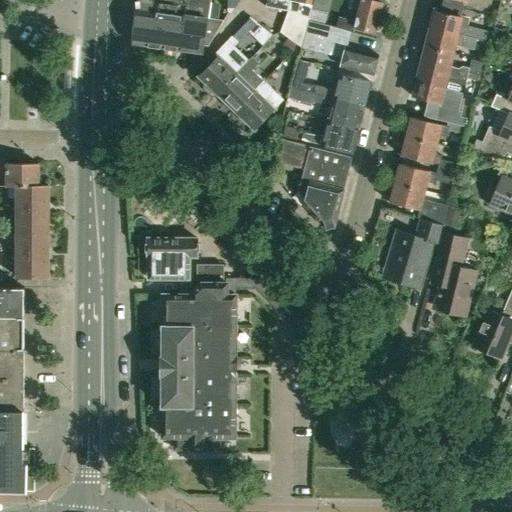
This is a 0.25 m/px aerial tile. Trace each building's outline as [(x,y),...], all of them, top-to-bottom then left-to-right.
[(184,16),(186,0),(136,0),(132,43),(181,50),(184,16)] [(186,0),(184,16),(181,50),(182,50),(182,48),(202,51),(203,45),(208,46),(223,21),(204,18),(206,0),(186,0)] [(288,0),(286,0),(264,0),(264,5),(286,10),(288,0)] [(382,0),(359,0),(353,27),(375,32),(383,2),(382,2),(382,0)] [(324,24),(327,11),(311,7),(309,16),(308,19),(324,24)] [(469,18),(450,13),(431,8),(426,26),(476,38),(488,42),(490,31),(467,25),(469,18)] [(308,20),(309,17),(288,9),(279,31),(301,46),(302,43),(304,36),(308,20)] [(250,16),(235,32),(242,38),(257,21),(250,16)] [(347,42),(331,38),(334,27),(308,20),(304,36),(319,40),(317,47),(316,50),(342,57),(340,66),(354,69),(373,74),(378,54),(359,49),(346,46),(347,42)] [(473,49),(476,38),(426,26),(421,45),(451,53),(453,44),(473,49)] [(234,46),(235,46),(241,39),(235,33),(228,39),(215,53),(217,55),(212,60),(199,75),(206,81),(204,84),(204,87),(211,95),(215,95),(217,92),(218,93),(237,73),(249,60),(234,46)] [(488,42),(476,39),(473,49),(485,52),(488,42)] [(448,67),(451,53),(421,45),(416,65),(466,77),(468,68),(461,67),(458,69),(448,67)] [(72,57),(65,57),(63,89),(70,90),(72,57)] [(236,110),(255,90),(247,82),(253,76),(249,72),(258,63),(251,57),(249,60),(237,73),(218,93),(236,110)] [(335,89),(315,84),(308,82),(312,65),(301,62),(295,87),(365,105),(371,81),(338,73),(335,89)] [(416,65),(410,91),(413,96),(429,100),(426,117),(449,123),(467,127),(468,119),(471,107),(463,105),(465,98),(461,97),(462,93),(442,88),(445,78),(455,80),(457,84),(464,86),(466,77),(416,65)] [(359,129),(365,105),(295,87),(292,97),(330,106),(326,121),(359,129)] [(283,99),(277,93),(273,90),(264,99),(255,90),(236,110),(255,129),(283,99)] [(511,91),(509,99),(496,94),(491,106),(501,110),(509,113),(511,114),(511,91)] [(501,131),(490,126),(489,126),(482,142),(479,148),(504,159),(507,152),(511,141),(511,140),(511,114),(509,113),(501,131)] [(449,123),(448,125),(412,116),(407,136),(436,144),(438,134),(446,136),(447,130),(465,135),(467,127),(449,123)] [(322,145),(334,148),(353,153),(359,129),(326,121),(323,136),(303,131),(302,131),(300,139),(301,139),(322,144),(322,145)] [(297,139),(299,129),(296,128),(285,125),(282,136),(292,138),(297,139)] [(434,153),(436,144),(407,136),(402,155),(439,164),(438,168),(456,173),(459,162),(440,158),(441,155),(434,153)] [(352,157),(333,152),(277,138),(271,162),(304,170),(298,191),(306,193),(306,194),(307,195),(304,204),(326,228),(327,228),(335,226),(352,157)] [(38,185),(38,184),(38,163),(9,162),(9,160),(0,159),(0,170),(7,171),(7,185),(17,185),(38,185)] [(437,172),(419,168),(400,163),(395,182),(424,191),(427,181),(434,183),(435,179),(453,184),(456,173),(438,168),(437,172)] [(511,178),(503,174),(490,205),(511,213),(511,178)] [(422,200),(424,191),(395,182),(390,202),(420,209),(418,218),(443,224),(447,206),(422,200)] [(17,208),(48,208),(48,184),(38,184),(38,185),(17,185),(17,208)] [(460,207),(449,205),(445,221),(456,224),(460,207)] [(48,231),(48,208),(17,208),(17,231),(48,231)] [(424,276),(435,241),(438,242),(443,225),(418,218),(413,235),(396,229),(388,257),(382,276),(421,288),(424,276)] [(17,254),(48,254),(48,231),(17,231),(17,254)] [(442,231),(435,260),(446,263),(436,305),(465,312),(476,269),(460,265),(467,237),(442,231)] [(148,237),(148,255),(148,277),(189,278),(189,255),(197,255),(197,237),(148,237)] [(17,277),(28,277),(48,277),(48,254),(17,254),(17,277)] [(218,278),(218,277),(218,265),(197,265),(197,278),(218,278)] [(232,277),(225,277),(225,278),(225,282),(201,282),(192,291),(192,293),(163,293),(162,436),(175,436),(175,449),(203,449),(223,449),(223,436),(235,436),(236,374),(236,365),(241,365),(241,357),(241,356),(235,356),(236,298),(236,293),(236,289),(256,289),(293,328),(301,320),(261,277),(232,277)] [(0,315),(24,316),(24,286),(0,286),(0,315)] [(502,358),(509,341),(511,342),(511,288),(501,314),(487,308),(480,327),(472,345),(502,358)] [(0,347),(24,348),(24,316),(0,315),(0,347)] [(24,369),(24,348),(0,347),(0,408),(24,408),(24,369)] [(24,449),(24,408),(0,408),(0,488),(26,489),(26,477),(33,477),(33,449),(24,449)]
